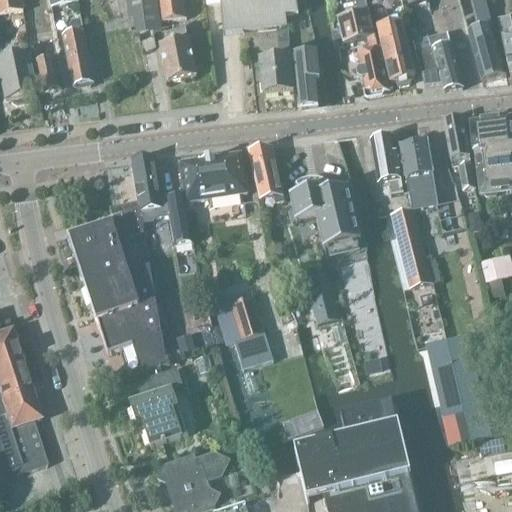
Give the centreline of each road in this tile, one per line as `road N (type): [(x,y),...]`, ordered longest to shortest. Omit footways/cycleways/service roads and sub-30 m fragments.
road 1 (tertiary): [(18,162),(477,106)]
road 2 (residential): [(111,511),(37,257),(18,162)]
